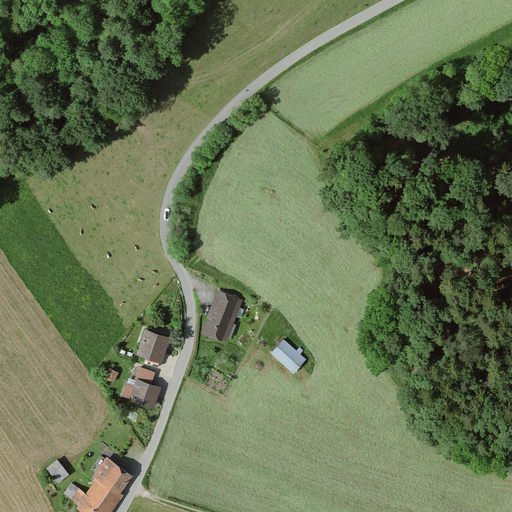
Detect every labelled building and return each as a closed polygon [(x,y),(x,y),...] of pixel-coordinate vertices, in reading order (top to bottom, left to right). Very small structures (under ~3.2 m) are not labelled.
[(200,332),(226,343),(243,299),(217,289),(200,332)] [(171,338),(144,329),(136,353),(163,361),(171,338)] [(306,361),(283,340),(271,353),(295,374),(306,361)] [(114,383),(118,372),(108,368),(104,379),(114,383)] [(151,384),(155,373),(139,368),(135,380),(129,378),(122,398),(155,410),(162,388),(151,384)] [(119,494),(133,475),(107,457),(93,477),(96,479),(86,494),(71,484),(63,495),(78,506),(77,508),(82,511),(112,511),(123,496),(119,494)] [(46,469),(59,483),(70,474),(57,459),(46,469)]
